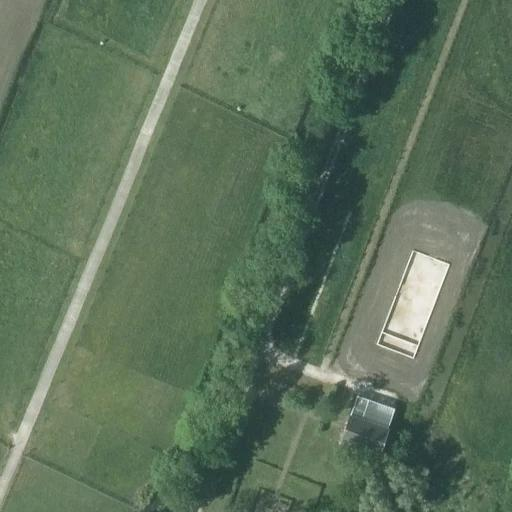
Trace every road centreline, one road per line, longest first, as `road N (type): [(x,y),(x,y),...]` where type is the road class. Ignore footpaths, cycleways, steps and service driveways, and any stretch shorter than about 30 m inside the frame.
road 1 (track): [(393,0),(197,511)]
road 2 (track): [(0,481),(198,0)]
